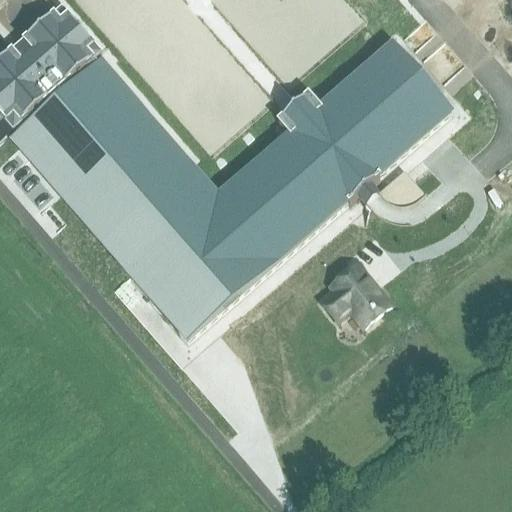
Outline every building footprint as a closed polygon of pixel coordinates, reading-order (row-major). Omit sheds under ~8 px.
[(213,1),(146,53),(167,79),(216,141),(225,152),(247,134),(257,127),(366,40),(417,0),(221,0),(215,4),(213,1)] [(191,0),(159,0),(174,16),(192,0),(191,0)] [(145,47),(158,41),(150,23),(136,30),(145,47)] [(65,26),(0,83),(0,112),(26,141),(15,151),(187,345),(447,114),(390,50),(318,114),(305,100),(275,126),(288,140),(216,204),(101,74),(105,71),(65,26)] [(392,311),(372,286),(360,270),(332,292),(335,296),(322,306),(339,327),(340,326),(337,323),(352,311),(367,329),(363,332),(364,333),(392,311)]
